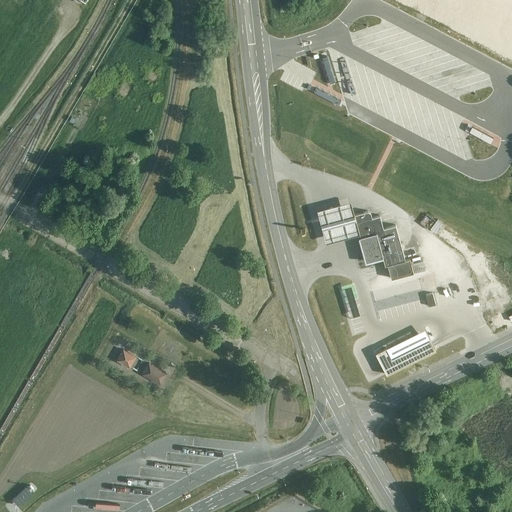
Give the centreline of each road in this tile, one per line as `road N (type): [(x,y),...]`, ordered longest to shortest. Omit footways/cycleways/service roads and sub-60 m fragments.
road 1 (secondary): [(310,338),(270,191),(244,0)]
road 2 (unclassified): [(305,441),(274,456),(232,461),(140,511)]
road 3 (residential): [(511,341),(352,426)]
road 4 (unclassified): [(200,511),(356,433)]
road 5 (track): [(0,124),(73,6)]
